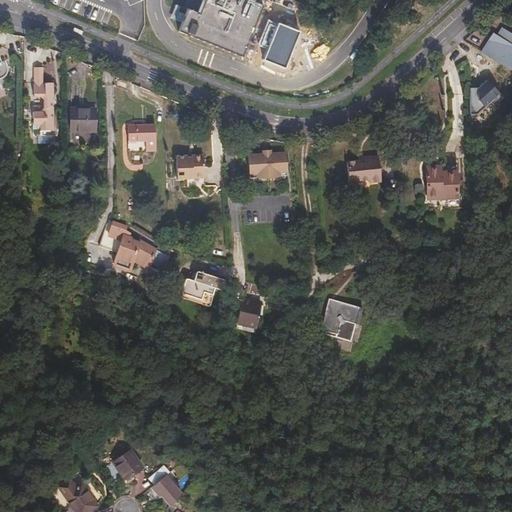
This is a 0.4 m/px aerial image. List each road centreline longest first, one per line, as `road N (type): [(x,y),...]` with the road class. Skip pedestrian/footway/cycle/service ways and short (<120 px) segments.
road 1 (residential): [(0,14),(277,126),(311,129),(340,123),(483,0)]
road 2 (unknown): [(232,108),(238,268),(234,275),(211,269)]
